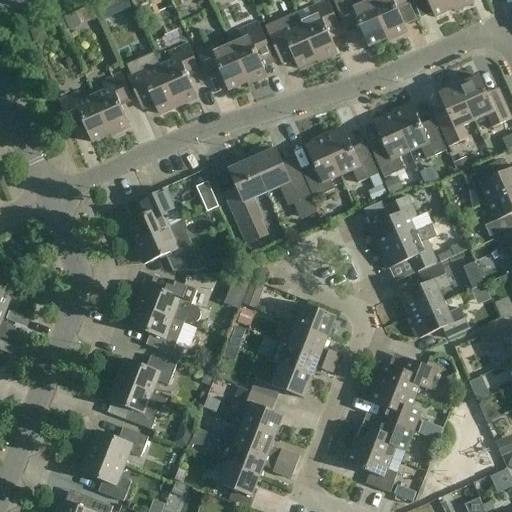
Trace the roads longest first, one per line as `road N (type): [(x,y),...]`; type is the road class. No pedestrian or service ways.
road 1 (residential): [(48,198),(193,136),(376,79),(483,35),(500,37)]
road 2 (unclassified): [(0,499),(80,293),(79,268),(48,198)]
road 3 (residential): [(368,315),(300,493),(346,511)]
road 4 (residential): [(368,315),(285,281),(295,259),(343,235),(372,295)]
road 5 (unclassified): [(48,198),(0,85)]
